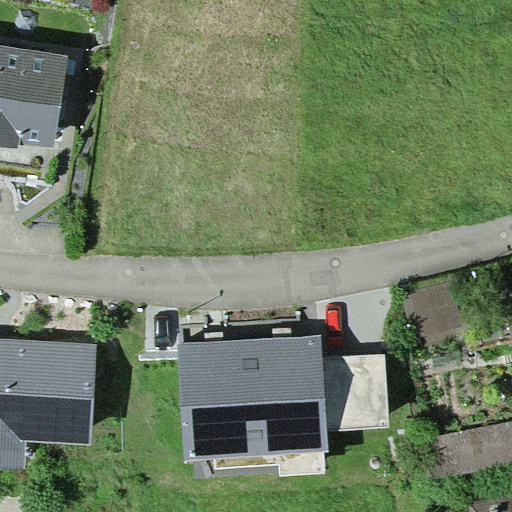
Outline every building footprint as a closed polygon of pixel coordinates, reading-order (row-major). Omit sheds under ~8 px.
[(72,54),(0,44),(0,128),(1,124),(62,132),(72,54)] [(410,333),(450,323),(440,286),(401,296),(410,333)] [(318,339),(185,347),(191,449),(324,441),(318,339)] [(92,346),(0,341),(0,458),(18,460),(19,434),(87,438),(92,346)] [(424,477),(511,459),(511,421),(417,442),(424,477)] [(470,511),(511,511),(511,498),(470,507),(470,511)]
